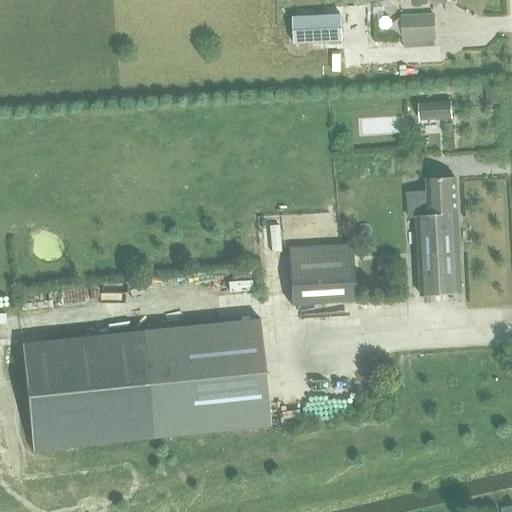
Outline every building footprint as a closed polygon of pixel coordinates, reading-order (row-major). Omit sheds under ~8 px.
[(341,15),(292,17),(293,40),(293,43),(342,41),(341,15)] [(435,16),(404,18),(405,43),(436,41),(435,16)] [(501,87),(486,88),(487,105),(502,104),(501,87)] [(450,101),(418,103),(419,121),(451,118),(450,101)] [(460,298),(454,181),(427,183),(427,192),(408,193),(409,218),(416,218),(421,300),(460,298)] [(355,302),(352,265),(342,266),(341,254),(288,257),(291,306),(355,302)] [(259,320),(21,348),(34,455),(272,427),(259,320)]
